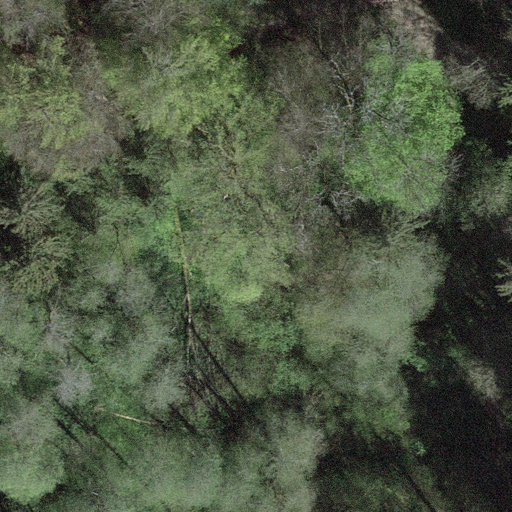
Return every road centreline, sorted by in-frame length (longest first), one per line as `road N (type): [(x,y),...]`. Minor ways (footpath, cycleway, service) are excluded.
road 1 (track): [(391,0),(410,43),(511,481)]
road 2 (track): [(511,74),(492,75),(410,43),(175,76)]
road 3 (track): [(0,145),(128,104),(210,55),(261,0)]
